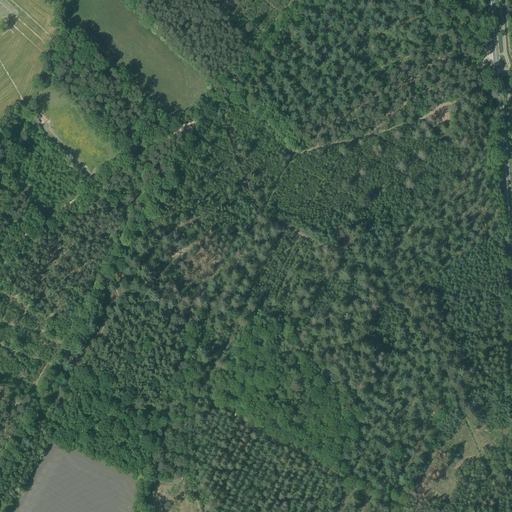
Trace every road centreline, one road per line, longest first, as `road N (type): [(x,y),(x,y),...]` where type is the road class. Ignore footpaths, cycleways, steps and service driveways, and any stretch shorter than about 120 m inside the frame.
road 1 (track): [(464,415),(421,319),(373,288),(359,262),(265,210),(296,155),(476,92),(488,54)]
road 2 (track): [(0,256),(197,115)]
road 3 (track): [(186,394),(397,511)]
road 4 (track): [(121,256),(6,462)]
road 5 (primary): [(511,243),(497,73)]
road 6 (track): [(228,84),(197,115),(160,182)]
